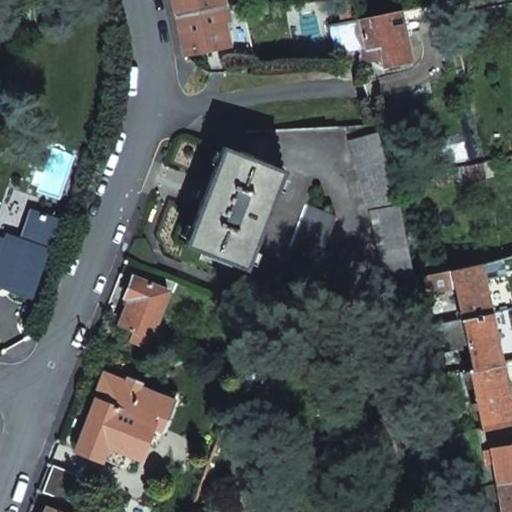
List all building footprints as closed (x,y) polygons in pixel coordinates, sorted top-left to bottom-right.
[(172,0),(176,15),(226,5),(224,0),(172,0)] [(338,0),(343,17),(353,15),(350,0),(338,0)] [(229,21),(226,5),(176,15),(180,35),(185,55),(229,46),(224,22),(229,21)] [(405,35),(399,10),(361,18),(330,24),(335,52),(367,46),(367,47),(364,48),(365,56),(369,59),(382,57),(384,65),(410,60),(405,35)] [(369,207),(398,200),(392,180),(378,131),(349,140),(369,207)] [(246,268),(283,170),(222,146),(204,196),(185,245),(246,268)] [(485,173),(482,161),(460,166),(462,178),(485,173)] [(307,204),(291,246),(320,257),(335,215),(307,204)] [(385,276),(415,274),(399,204),(371,211),(385,276)] [(20,287),(29,291),(44,249),(55,219),(33,211),(22,241),(8,236),(6,240),(0,237),(0,285),(8,288),(10,284),(20,287)] [(463,320),(511,309),(511,256),(442,271),(446,289),(457,287),(460,305),(448,308),(451,323),(463,320)] [(134,330),(150,336),(169,290),(133,277),(129,287),(125,298),(129,300),(119,324),(134,330)] [(243,322),(248,307),(225,299),(219,313),(243,322)] [(511,359),(511,329),(511,328),(511,309),(463,320),(473,368),(511,359)] [(146,346),(150,336),(134,330),(130,340),(146,346)] [(482,428),(511,421),(511,359),(473,368),(460,370),(464,389),(473,387),(482,428)] [(165,430),(178,396),(164,392),(163,395),(140,386),(141,382),(127,377),(125,381),(103,372),(92,401),(95,402),(86,426),(78,450),(101,460),(101,459),(121,467),(127,452),(140,458),(151,426),(165,430)] [(427,449),(455,444),(452,434),(446,404),(419,409),(427,449)] [(260,438),(279,446),(285,429),(265,421),(260,438)] [(497,484),(511,481),(511,444),(491,448),(491,450),(486,451),(488,463),(493,462),(497,484)] [(511,511),(511,481),(497,484),(501,511),(511,511)]
